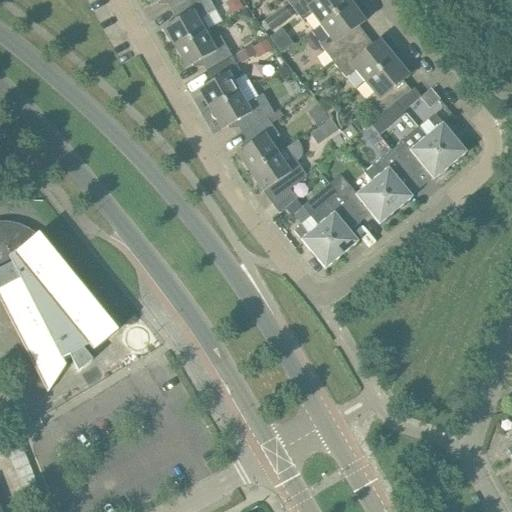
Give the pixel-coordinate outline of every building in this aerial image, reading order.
[(147,0),(152,7),(163,0),(168,0),(173,9),(188,0),(147,0)] [(208,0),(188,0),(173,9),(179,19),(163,28),(175,49),(204,32),(198,21),(215,11),(208,0)] [(294,0),(289,4),(302,21),(312,14),(320,26),(351,3),(348,0),(294,0)] [(319,45),(332,63),(361,40),(354,30),(365,22),(351,3),(320,26),(329,38),(319,45)] [(265,22),(272,31),(290,17),(284,9),(265,22)] [(237,16),(240,20),(246,22),(251,19),(247,10),(237,16)] [(202,60),(208,70),(232,57),(220,37),(210,43),(204,32),(175,49),(187,69),(202,60)] [(267,40),(253,48),(258,57),(272,49),(267,40)] [(355,71),(364,83),(394,58),(379,40),(369,49),(361,40),(332,63),(346,79),(355,71)] [(236,56),(241,64),(255,55),(251,47),(236,56)] [(232,57),(208,70),(214,81),(199,90),(210,110),(239,93),(233,82),(243,77),(232,57)] [(394,58),(364,83),(374,94),(365,102),(378,118),(396,103),(406,95),(398,85),(409,76),(394,58)] [(288,66),(281,71),(286,79),(293,74),(288,66)] [(420,98),(413,89),(406,95),(396,103),(403,113),(420,98)] [(216,120),(222,130),(237,122),(244,133),(267,118),(273,114),(262,95),(246,104),(239,93),(210,110),(211,112),(211,113),(211,115),(211,117),(212,119),(214,120),(216,120)] [(463,158),(464,156),(467,153),(435,115),(428,121),(435,130),(426,137),(450,167),(454,164),(456,164),(458,163),(460,162),(462,160),(463,158)] [(267,118),(244,133),(251,144),(236,154),(249,173),(277,154),(270,144),(280,137),(267,118)] [(330,121),(320,127),(323,132),(333,135),(337,132),(330,121)] [(378,134),(371,126),(362,133),(366,138),(372,139),(378,134)] [(349,142),(339,130),(334,135),(336,138),(327,146),(334,154),(349,142)] [(409,172),(419,163),(433,181),(437,178),(439,178),(441,177),(443,176),(445,174),(446,172),(447,170),(450,167),(426,137),(410,150),(403,142),(392,151),(409,172)] [(285,194),(290,190),(306,177),(297,162),(300,160),(302,156),(302,150),(300,146),(298,141),(278,154),(277,154),(249,173),(263,193),(277,183),(285,194)] [(409,203),(410,200),(413,198),(404,187),(414,178),(409,172),(392,151),(364,173),(396,212),(399,209),(402,209),(404,208),(406,207),(408,205),(409,203)] [(396,212),(364,173),(364,174),(371,182),(356,195),(349,186),(338,195),(354,216),(355,217),(365,209),(379,225),(383,223),(385,223),(387,222),(389,220),(391,219),(392,217),(393,214),(396,212)] [(296,201),(297,200),(290,190),(285,194),(272,205),(279,215),(290,206),(295,202),(296,201)] [(358,242),(344,225),(355,217),(354,216),(338,195),(334,199),(310,218),(342,256),(345,253),(347,253),(349,253),(352,251),(353,249),(355,247),(355,245),(358,242)] [(295,202),(290,206),(296,213),(302,208),(296,201),(295,202)] [(325,270),(342,256),(310,218),(293,232),(325,270)] [(9,223),(0,222),(0,300),(47,393),(48,393),(66,366),(62,360),(70,356),(78,372),(93,360),(83,349),(89,346),(93,351),(117,332),(113,326),(117,322),(87,284),(82,288),(74,278),(79,274),(48,236),(43,240),(39,235),(37,236),(29,229),(19,225),(9,223)] [(15,428),(0,434),(0,435),(31,511),(47,505),(15,428)]
